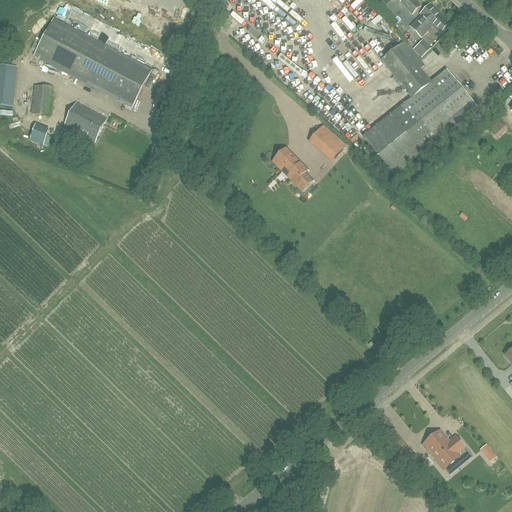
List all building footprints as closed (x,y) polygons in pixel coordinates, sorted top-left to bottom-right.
[(321,0),(314,0),(325,9),(328,6),(321,0)] [(414,0),(403,0),(400,3),(412,15),(421,7),(414,0)] [(421,38),(432,26),(434,28),(437,25),(443,30),(449,24),(431,5),(421,15),(422,16),(411,28),(421,38)] [(367,8),(362,18),(366,20),(371,10),(367,8)] [(377,29),(382,15),(377,13),(372,27),(377,29)] [(152,71),(54,19),(34,57),(132,109),(152,71)] [(392,26),(388,24),(387,26),(381,24),(376,36),(387,40),(392,26)] [(413,50),(421,59),(431,49),(423,41),(413,50)] [(346,48),(348,52),(349,51),(355,60),(363,55),(355,42),(346,48)] [(405,43),(381,62),(394,78),(392,80),(397,86),(400,84),(420,70),(424,67),(417,57),(412,52),(405,43)] [(131,48),(128,56),(136,59),(139,52),(131,48)] [(301,59),(304,55),(297,51),(294,55),(301,59)] [(355,80),(342,63),(344,61),(336,51),(323,62),(334,75),(335,74),(341,83),(346,79),(350,84),(355,80)] [(0,107),(14,109),(19,69),(0,66),(0,107)] [(412,100),(363,139),(395,177),(478,111),(446,72),(431,84),(412,100)] [(50,117),(52,88),(34,87),(31,115),(50,117)] [(61,104),(55,114),(60,117),(66,106),(61,104)] [(95,143),(103,128),(107,120),(76,104),(60,134),(66,137),(70,130),(95,143)] [(328,120),(334,116),(331,111),(325,115),(328,120)] [(340,135),(355,127),(353,124),(363,119),(360,112),(335,125),(340,135)] [(364,131),(353,139),(355,142),(374,129),(368,120),(361,125),(364,131)] [(47,136),(49,130),(26,121),(19,137),(51,150),(56,140),(47,136)] [(500,121),(488,131),(497,140),(508,130),(500,121)] [(331,142),(342,152),(346,147),(335,138),(331,142)] [(285,153),(276,162),(283,170),(288,166),(294,172),(290,177),(303,190),(313,181),(305,174),(308,171),(289,152),(287,154),(285,153)] [(467,222),(470,216),(464,214),(461,219),(467,222)] [(392,430),(382,438),(399,458),(409,451),(392,430)] [(429,441),(423,446),(443,472),(449,467),(453,471),(466,461),(462,456),(468,451),(457,438),(450,443),(440,432),(434,437),(429,441)] [(487,446),(481,451),(487,457),(492,453),(487,446)]
